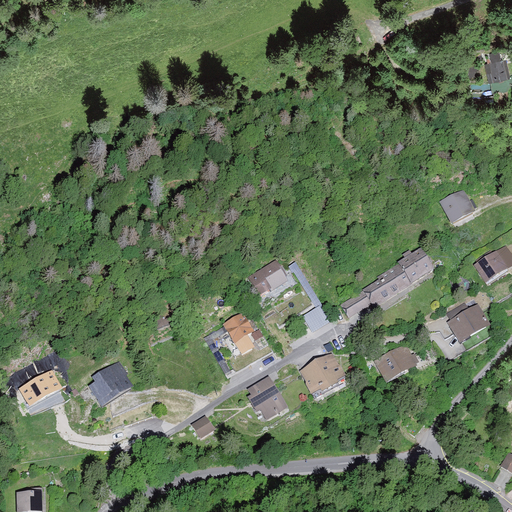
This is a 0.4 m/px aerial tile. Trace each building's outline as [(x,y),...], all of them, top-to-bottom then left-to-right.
[(490,84),(510,78),(506,61),(485,66),(490,84)] [(451,222),(474,210),(464,190),(441,203),(451,222)] [(511,254),(505,245),(474,265),(486,283),(511,266),(511,254)] [(412,285),(437,270),(424,248),(399,262),(412,285)] [(277,259),(247,276),(259,298),(289,281),(277,259)] [(365,288),(378,308),(411,287),(399,267),(365,288)] [(362,293),(340,306),(347,317),(369,304),(362,293)] [(490,324),(478,304),(448,323),(460,343),(490,324)] [(323,305),(304,316),(315,333),(333,322),(323,305)] [(237,350),(265,336),(255,316),(227,330),(237,350)] [(375,362),(386,382),(417,366),(406,345),(375,362)] [(333,352),(299,371),(312,394),(345,375),(333,352)] [(90,387),(103,407),(133,387),(120,367),(90,387)] [(53,371),(21,388),(31,407),(63,389),(53,371)] [(247,391),(266,420),(287,407),(268,378),(247,391)] [(119,415),(124,427),(152,416),(148,404),(119,415)] [(215,431),(205,416),(191,425),(201,440),(215,431)] [(511,455),(509,453),(501,466),(511,472),(511,455)] [(17,492),(17,511),(42,511),(42,491),(17,492)]
